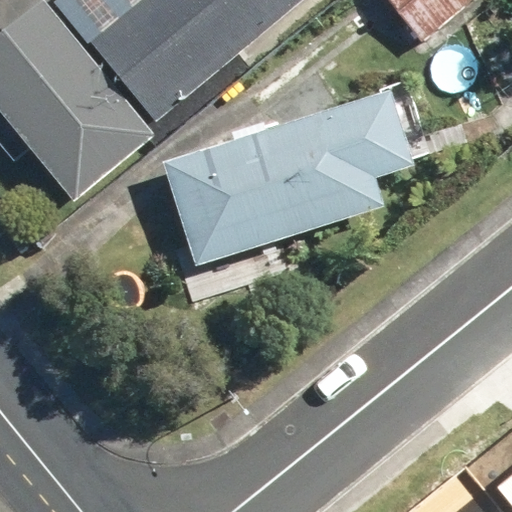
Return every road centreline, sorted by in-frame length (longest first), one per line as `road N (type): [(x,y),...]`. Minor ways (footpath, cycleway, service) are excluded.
road 1 (residential): [(234,511),(511,286)]
road 2 (residential): [(0,412),(80,511)]
